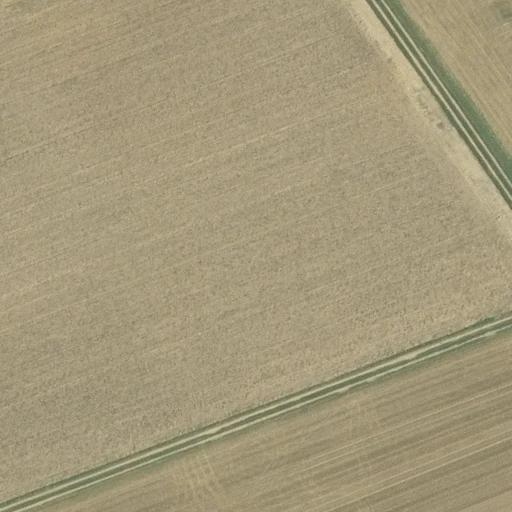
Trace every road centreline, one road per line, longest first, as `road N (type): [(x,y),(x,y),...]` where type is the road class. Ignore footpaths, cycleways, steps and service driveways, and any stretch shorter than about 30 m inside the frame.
road 1 (track): [(8,511),(511,321)]
road 2 (track): [(511,199),(368,0)]
